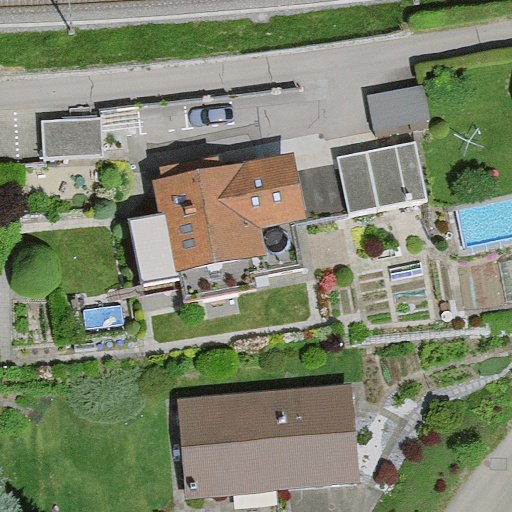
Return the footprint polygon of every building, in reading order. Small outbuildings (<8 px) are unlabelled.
[(413,95),(357,105),(363,140),(420,130),(413,95)] [(93,164),(91,129),(32,131),(33,167),(93,164)] [(415,210),(405,153),(329,166),(339,223),(415,210)] [(232,194),(164,204),(179,305),(268,291),(262,251),(305,245),(295,177),(231,187),(232,194)] [(351,398),(187,404),(190,497),(355,491),(351,398)]
